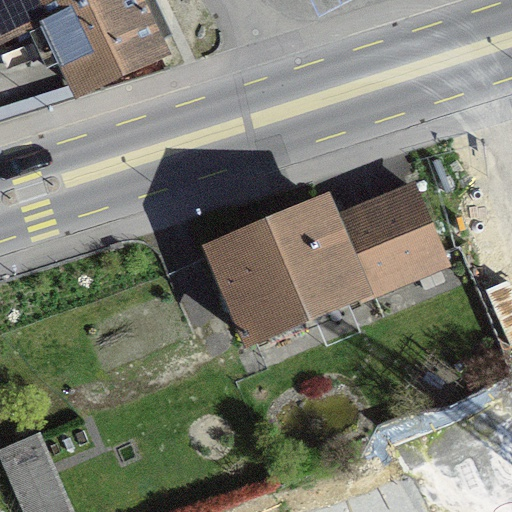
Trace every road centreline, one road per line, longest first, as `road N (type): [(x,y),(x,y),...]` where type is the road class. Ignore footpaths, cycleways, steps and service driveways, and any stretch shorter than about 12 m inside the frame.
road 1 (primary): [(302,104),(0,201)]
road 2 (primary): [(511,38),(302,104)]
road 3 (residential): [(237,0),(302,104)]
